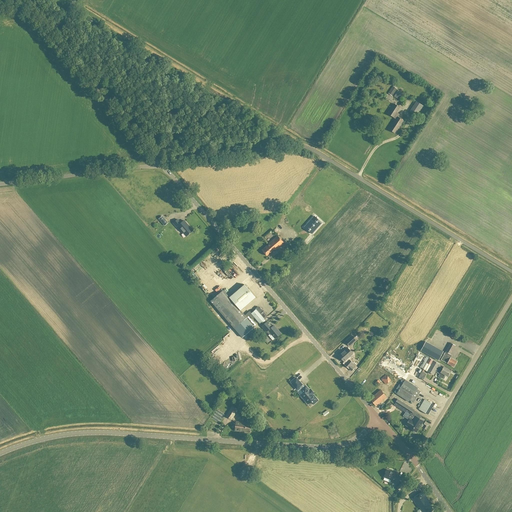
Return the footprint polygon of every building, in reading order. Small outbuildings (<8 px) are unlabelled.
[(397,90),(393,87),(388,94),(392,97),(397,90)] [(398,90),(393,97),(397,99),(401,93),(398,90)] [(415,118),(423,108),(416,103),(408,113),(415,118)] [(388,114),(396,119),(397,117),(399,115),(397,113),(400,108),(394,104),(388,114)] [(403,121),(397,117),(396,119),(389,130),(395,133),(403,121)] [(302,211),(301,213),(295,208),(287,218),(291,221),(288,224),(293,229),(306,214),(302,211)] [(330,214),(322,208),(318,212),(326,219),(330,214)] [(159,219),(165,226),(168,224),(162,217),(159,219)] [(314,217),(304,228),(311,234),(321,223),(314,217)] [(186,237),(192,231),(183,221),(180,224),(177,220),(173,223),(176,228),(177,227),(186,237)] [(289,237),(292,235),(287,229),(284,232),(289,237)] [(274,238),(265,248),(265,249),(266,248),(271,253),(271,254),(284,239),(284,238),(283,240),(277,235),(278,233),(275,230),(271,235),(274,238)] [(245,242),(241,245),(245,250),(249,246),(245,242)] [(235,262),(232,264),(236,272),(240,269),(235,262)] [(244,316),(240,311),(255,298),(244,285),(229,298),(222,291),(210,301),(234,329),(242,338),(254,328),(246,318),(244,316)] [(254,318),(261,326),(266,322),(264,320),(266,318),(266,316),(259,308),(257,308),(255,310),(251,314),(250,313),(248,315),(252,320),(254,318)] [(266,322),(261,326),(261,327),(269,336),(268,336),(272,341),(280,334),(273,326),(270,329),(267,325),(268,324),(267,322),(266,322)] [(349,347),(356,341),(352,336),(345,342),(349,347)] [(420,351),(438,361),(443,352),(425,342),(420,351)] [(450,355),(455,346),(450,344),(445,352),(450,355)] [(344,362),(352,354),(347,348),(338,356),(344,362)] [(412,370),(417,373),(426,357),(422,354),(412,370)] [(454,367),(457,362),(444,355),(441,360),(454,367)] [(423,369),(427,372),(433,361),(429,359),(423,369)] [(353,364),(349,360),(344,365),(348,369),(351,372),(354,369),(353,368),(356,365),(353,363),(353,364)] [(451,371),(443,367),(433,361),(427,372),(428,372),(427,373),(430,375),(431,374),(433,375),(435,371),(438,373),(439,372),(440,373),(438,377),(442,379),(445,375),(447,377),(451,371)] [(386,385),(391,380),(386,375),(381,379),(386,385)] [(302,385),(296,378),(290,383),(296,390),(299,388),(301,390),(303,393),(300,396),(307,404),(310,402),(313,405),(318,401),(305,386),(303,388),(301,386),(302,385)] [(417,388),(405,380),(396,394),(408,402),(410,399),(414,402),(420,392),(416,390),(417,388)] [(375,406),(386,397),(381,390),(370,399),(375,406)] [(414,427),(412,430),(416,432),(420,425),(421,425),(422,424),(422,423),(423,421),(419,419),(420,419),(418,417),(417,417),(419,414),(414,411),(414,410),(397,400),(393,406),(407,414),(408,413),(415,417),(413,419),(415,420),(414,420),(416,421),(415,423),(415,424),(414,426),(414,427)] [(433,405),(424,400),(419,410),(428,415),(433,405)] [(237,411),(232,407),(226,416),(231,420),(237,411)] [(219,413),(215,419),(221,423),(225,416),(219,413)] [(409,420),(405,425),(409,428),(412,430),(414,427),(414,426),(415,424),(415,423),(416,421),(414,420),(415,420),(413,419),(415,417),(408,413),(407,414),(405,418),(407,419),(408,419),(409,420)] [(235,431),(250,433),(251,424),(236,422),(235,431)] [(402,469),(408,477),(411,474),(405,466),(402,469)] [(397,484),(399,478),(397,477),(398,474),(393,472),(386,470),(383,477),(395,482),(394,483),(397,484)] [(399,491),(405,486),(402,483),(396,488),(399,491)] [(422,492),(413,499),(421,511),(431,511),(433,511),(428,503),(429,502),(422,492)]
